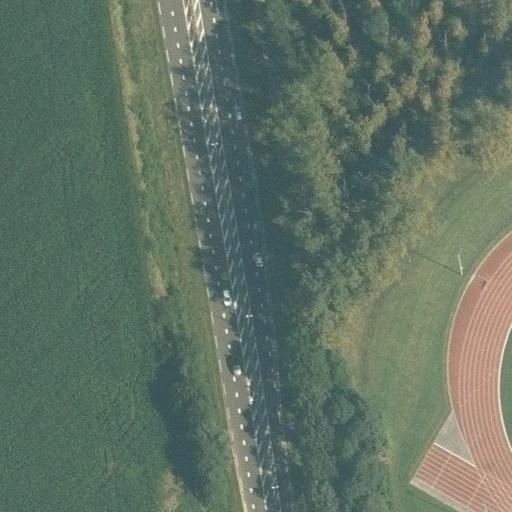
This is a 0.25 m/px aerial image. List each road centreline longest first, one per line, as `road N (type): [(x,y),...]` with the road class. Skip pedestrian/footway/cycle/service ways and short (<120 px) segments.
road 1 (primary): [(175,0),(260,511)]
road 2 (primary): [(285,511),(204,0)]
